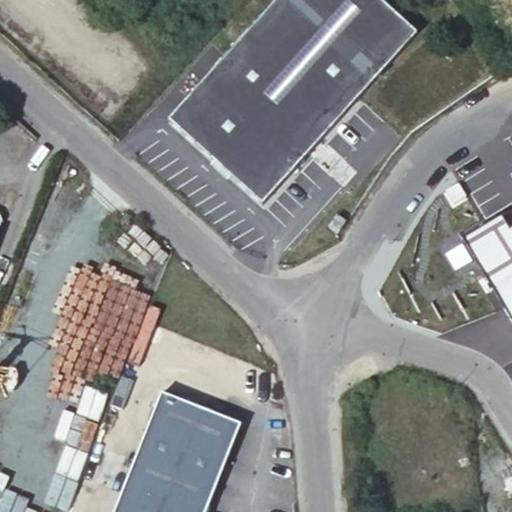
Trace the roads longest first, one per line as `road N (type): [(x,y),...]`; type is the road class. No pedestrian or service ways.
road 1 (unclassified): [(293,338),(208,250),(0,65)]
road 2 (unclassified): [(511,95),(457,125),(425,155),(323,323)]
road 3 (unclassified): [(511,416),(485,374),(323,323)]
road 4 (unclassified): [(316,511),(308,398),(293,338)]
